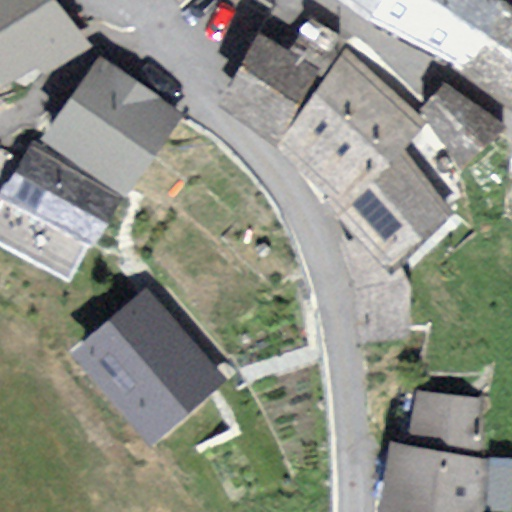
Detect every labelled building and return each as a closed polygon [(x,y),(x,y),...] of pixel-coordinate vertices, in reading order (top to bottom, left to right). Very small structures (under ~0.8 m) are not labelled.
[(55,0),(0,0),(0,89),(35,67),(40,75),(86,45),(55,0)] [(350,0),(374,18),(385,0),(350,0)] [(442,56),(483,0),(385,0),(374,18),(442,56)] [(511,7),(502,0),(483,0),(442,56),(511,100),(511,7)] [(340,42),(314,23),(296,47),(322,66),(340,42)] [(312,71),(262,36),(225,101),(276,136),(312,71)] [(289,145),(341,206),(400,143),(421,120),(349,53),(289,145)] [(179,111),(104,60),(51,136),(126,187),(179,111)] [(497,127),(445,85),(425,108),(464,158),(497,127)] [(396,256),(446,208),(400,143),(341,206),(396,256)] [(0,236),(70,276),(117,194),(35,148),(0,208),(0,236)] [(409,329),(399,269),(360,240),(348,242),(363,337),(409,329)] [(228,377),(148,286),(71,352),(150,444),(228,377)] [(393,448),(388,511),(478,511),(479,506),(507,508),(510,462),(473,460),(477,398),(415,394),(412,450),(393,448)]
